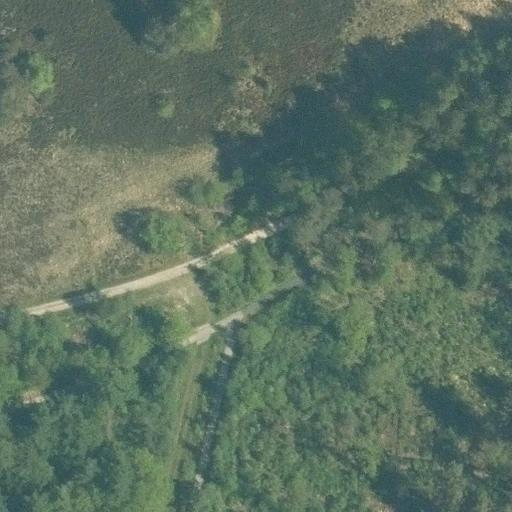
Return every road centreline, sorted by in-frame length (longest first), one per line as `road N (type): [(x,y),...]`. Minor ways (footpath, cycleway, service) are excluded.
road 1 (track): [(206,265),(511,103)]
road 2 (track): [(206,265),(204,334),(162,511)]
road 3 (track): [(0,320),(206,265)]
